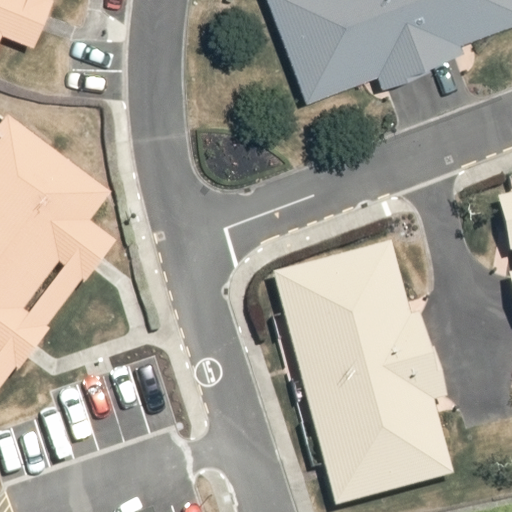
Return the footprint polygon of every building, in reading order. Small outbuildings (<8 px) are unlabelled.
[(0,0),(0,32),(20,41),(37,0),(0,0)] [(511,2),(511,0),(285,0),(315,78),(511,2)] [(19,84),(0,105),(0,327),(128,176),(19,84)] [(289,267),(339,475),(458,447),(407,239),(289,267)] [(89,511),(164,511),(156,488),(89,511)]
